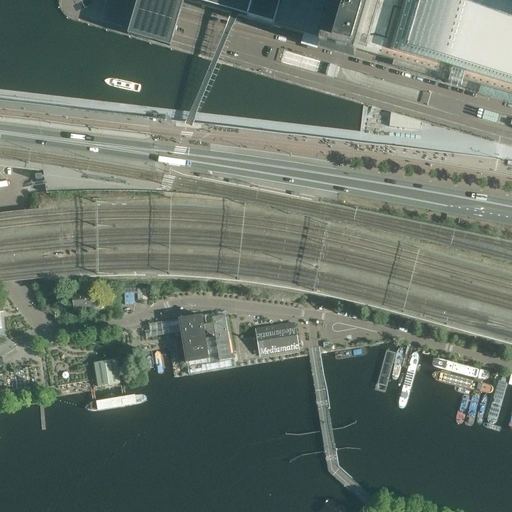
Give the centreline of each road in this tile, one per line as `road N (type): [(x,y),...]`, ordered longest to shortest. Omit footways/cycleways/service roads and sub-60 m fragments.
road 1 (primary): [(0,138),(511,221)]
road 2 (primary): [(511,204),(189,151),(0,130)]
road 3 (trunk): [(49,511),(0,169)]
road 4 (residential): [(511,365),(324,316)]
road 5 (trunk): [(0,368),(20,511)]
